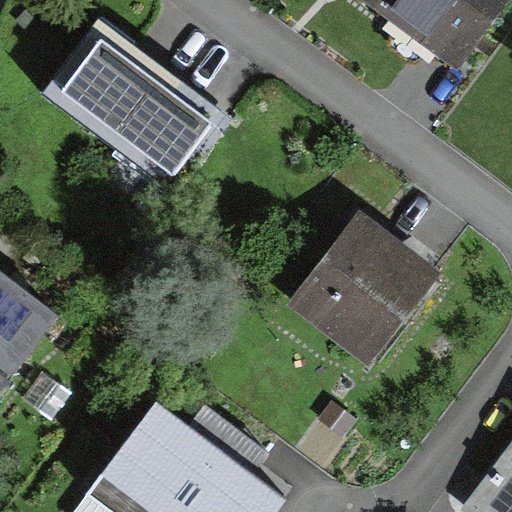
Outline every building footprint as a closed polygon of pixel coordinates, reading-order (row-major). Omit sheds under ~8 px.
[(401,0),(463,46),(497,0),(401,0)] [(51,98),(175,190),(226,122),(101,30),(51,98)] [(278,274),(375,347),(442,258),(345,186),(278,274)] [(0,251),(0,365),(52,285),(0,251)] [(73,477),(121,511),(153,511),(218,422),(148,372),(73,477)] [(256,511),(286,471),(218,422),(153,511),(256,511)] [(511,511),(511,432),(470,489),(502,511),(511,511)]
